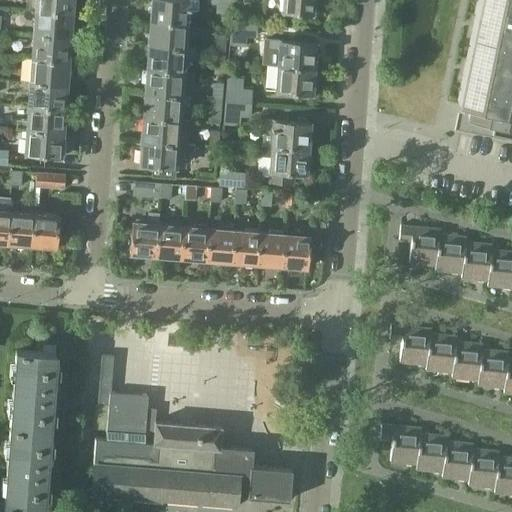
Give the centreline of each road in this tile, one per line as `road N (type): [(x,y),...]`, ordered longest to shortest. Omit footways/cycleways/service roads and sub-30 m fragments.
road 1 (residential): [(338,317),(364,0)]
road 2 (residential): [(97,301),(114,0)]
road 3 (residential): [(338,317),(97,301)]
road 4 (residential): [(319,511),(338,317)]
